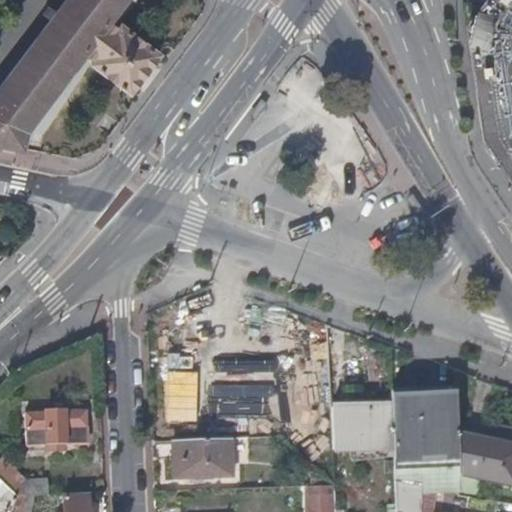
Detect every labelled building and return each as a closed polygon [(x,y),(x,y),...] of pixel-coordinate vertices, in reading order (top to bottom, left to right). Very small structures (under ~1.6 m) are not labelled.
[(66,0),(0,87),(0,143),(21,148),(25,131),(87,49),(97,57),(93,63),(129,91),(158,54),(121,26),(116,31),(107,24),(124,0),(66,0)] [(481,52),(480,56),(493,141),(491,141),(507,165),(511,161),(511,0),(500,0),(502,1),(490,18),(486,17),(483,26),(477,27),(473,31),(473,37),(478,41),(475,51),(481,52)] [(390,395),(390,404),(393,453),(393,466),(459,464),(457,434),(455,392),(390,395)] [(390,404),(330,405),(333,455),(393,453),(390,404)] [(84,411),(24,413),(26,448),(44,447),(44,452),(64,452),(64,447),(86,445),(84,411)] [(511,445),(457,434),(459,464),(460,492),(460,495),(478,498),(481,481),(511,487),(511,445)] [(231,440),(170,442),(172,480),(232,477),(231,440)] [(0,459),(0,482),(15,497),(36,496),(46,496),(46,479),(22,481),(0,459)] [(459,464),(393,466),(394,482),(420,486),(420,488),(448,493),(460,492),(459,464)] [(420,488),(394,483),(395,511),(420,511),(420,495),(420,488)] [(335,511),(334,487),(314,488),(315,511),(335,511)] [(8,511),(87,511),(87,498),(62,498),(62,511),(30,511),(31,505),(35,502),(36,496),(15,497),(8,511)]
